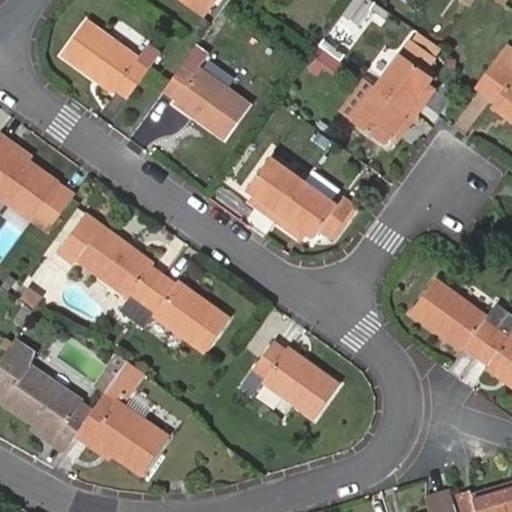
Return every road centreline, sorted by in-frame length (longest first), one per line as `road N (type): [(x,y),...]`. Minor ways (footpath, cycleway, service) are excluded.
road 1 (residential): [(330,308),(0,73)]
road 2 (residential): [(231,511),(361,476),(404,438),(407,380),(330,308)]
road 3 (residential): [(330,308),(402,212),(453,177)]
